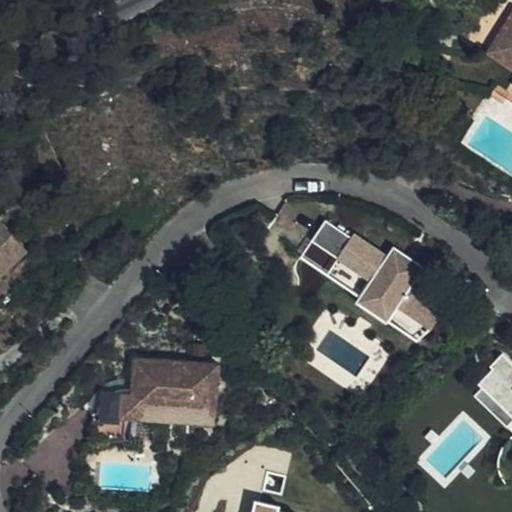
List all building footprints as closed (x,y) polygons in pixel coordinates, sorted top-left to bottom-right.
[(511,14),(488,52),(511,67),(511,14)] [(343,282),(363,295),(369,285),(403,308),(432,327),(449,301),(433,290),(438,282),(390,250),(388,254),(341,223),(325,246),(338,256),(329,271),(344,281),(343,282)] [(0,281),(26,253),(0,230),(0,281)] [(369,285),(363,295),(397,318),(403,308),(369,285)] [(511,359),(503,351),(491,365),(492,367),(479,382),(482,386),(475,394),(511,426),(511,359)] [(137,358),(135,382),(143,407),(216,412),(219,363),(137,358)] [(143,407),(135,382),(134,393),(129,392),(130,388),(121,388),(112,391),(104,397),(98,409),(96,438),(132,439),(133,415),(134,406),(143,407)] [(146,416),(143,407),(134,406),(133,415),(146,416)] [(216,412),(143,407),(146,416),(205,420),(216,412)] [(501,451),(508,446),(496,435),(489,441),(482,452),(479,464),(494,465),(498,456),(501,451)]
